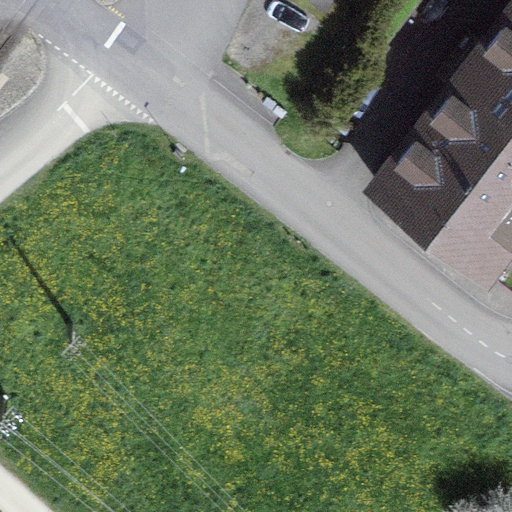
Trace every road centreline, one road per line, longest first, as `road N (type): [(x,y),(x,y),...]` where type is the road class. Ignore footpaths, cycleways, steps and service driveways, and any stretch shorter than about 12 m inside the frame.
road 1 (residential): [(122,57),(482,352),(511,361)]
road 2 (unknown): [(305,207),(474,0)]
road 3 (track): [(122,57),(0,159)]
